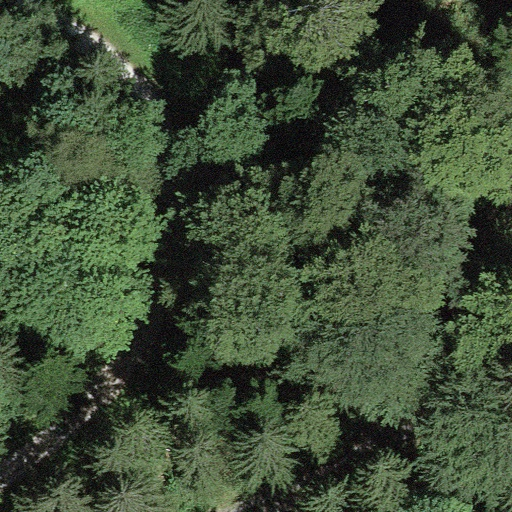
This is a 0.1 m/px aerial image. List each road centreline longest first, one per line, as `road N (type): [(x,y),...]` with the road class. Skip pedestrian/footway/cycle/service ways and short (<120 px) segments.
road 1 (track): [(9,0),(119,71),(173,143),(174,249),(140,350),(52,436),(0,472)]
road 2 (track): [(511,179),(351,444),(222,511)]
